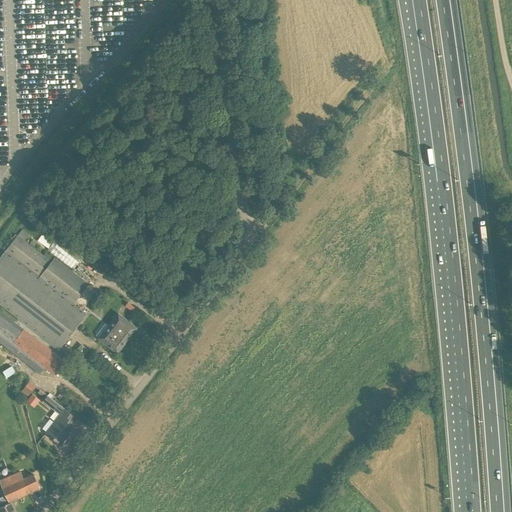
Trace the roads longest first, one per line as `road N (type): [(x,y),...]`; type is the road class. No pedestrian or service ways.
road 1 (motorway): [(501,511),(444,0)]
road 2 (motorway): [(415,0),(438,153),(470,511)]
road 3 (unclassified): [(185,329),(244,241),(211,0)]
road 4 (residential): [(39,511),(185,329)]
road 5 (track): [(365,96),(286,202),(265,225),(244,233)]
